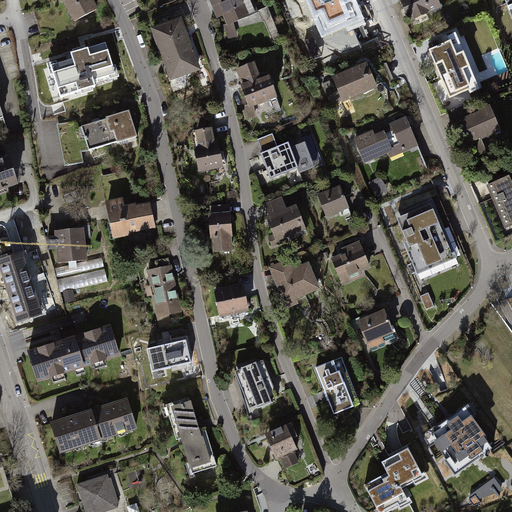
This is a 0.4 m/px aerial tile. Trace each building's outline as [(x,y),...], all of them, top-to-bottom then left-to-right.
[(63,0),(75,21),(96,10),(90,0),(63,0)] [(239,38),(235,25),(260,14),(253,0),(209,0),(218,20),(224,17),(227,24),(223,26),(227,41),(239,38)] [(353,0),(309,0),(323,32),(360,16),(353,0)] [(438,0),(398,0),(408,25),(443,11),(438,0)] [(511,0),(503,0),(511,21),(511,0)] [(291,5),(296,15),(302,12),(297,2),(291,5)] [(168,12),(172,23),(180,20),(184,19),(180,7),(168,12)] [(268,8),(259,11),(273,42),(281,39),(268,8)] [(172,23),(153,30),(170,74),(184,68),(186,74),(197,69),(193,59),(195,58),(185,33),(180,20),(172,23)] [(488,92),(462,31),(447,37),(449,41),(430,49),(452,100),(471,92),(473,98),(488,92)] [(71,53),(73,58),(51,65),(61,96),(96,85),(94,79),(115,72),(106,42),(71,53)] [(261,79),(255,61),(237,68),(243,83),(241,84),(249,105),(249,107),(254,105),(277,97),(269,76),(261,79)] [(377,90),(366,65),(331,79),(342,105),(377,90)] [(256,117),(254,105),(249,107),(249,105),(245,106),(248,119),(256,117)] [(106,120),(77,129),(76,121),(59,124),(67,166),(83,163),(81,153),(88,151),(117,142),(117,143),(137,137),(129,111),(105,118),(106,120)] [(502,136),(493,112),(466,122),(475,147),(502,136)] [(416,150),(405,120),(353,141),(362,164),(387,154),(390,161),(416,150)] [(217,145),(214,130),(192,134),(201,175),(225,170),(220,145),(217,145)] [(277,149),(273,136),(258,141),(263,154),(260,156),(269,181),(298,171),(288,145),(277,149)] [(0,159),(0,189),(17,184),(8,157),(0,159)] [(377,197),(389,192),(382,177),(371,182),(377,197)] [(511,228),(511,190),(507,180),(484,189),(502,232),(511,228)] [(350,212),(341,188),(314,198),(324,222),(350,212)] [(414,274),(455,258),(429,195),(388,212),(414,274)] [(107,203),(115,236),(154,227),(149,204),(135,207),(136,211),(125,213),(122,200),(107,203)] [(302,232),(292,208),(266,218),(275,242),(302,232)] [(231,212),(207,212),(207,253),(231,254),(231,212)] [(26,233),(40,287),(56,283),(41,229),(26,233)] [(88,229),(54,230),(55,267),(89,265),(88,229)] [(367,271),(358,247),(331,257),(340,281),(367,271)] [(23,252),(0,259),(0,268),(18,323),(43,315),(23,252)] [(171,264),(146,269),(158,328),(183,323),(171,264)] [(315,289),(306,265),(279,275),(289,299),(315,289)] [(59,278),(61,290),(108,283),(106,271),(59,278)] [(243,286),(216,290),(221,320),(248,316),(243,286)] [(394,337),(385,313),(358,323),(367,347),(394,337)] [(114,325),(29,351),(40,384),(124,358),(114,325)] [(185,338),(147,347),(152,368),(190,360),(185,338)] [(358,406),(340,360),(316,370),(326,396),(334,415),(358,406)] [(259,363),(238,370),(253,413),(275,406),(259,363)] [(131,397),(91,409),(102,444),(142,432),(131,397)] [(191,398),(167,407),(180,444),(192,480),(217,472),(191,398)] [(419,421),(415,424),(420,433),(428,428),(419,412),(415,415),(409,406),(403,409),(410,422),(417,417),(419,421)] [(452,430),(434,442),(455,471),(491,446),(464,409),(446,422),(452,430)] [(89,410),(50,423),(61,458),(100,446),(89,410)] [(290,434),(266,445),(275,462),(298,451),(290,434)] [(387,473),(370,482),(385,511),(408,499),(414,511),(437,511),(449,506),(416,443),(398,452),(387,458),(381,461),(387,473)] [(113,476),(74,488),(81,511),(120,511),(124,511),(113,476)]
